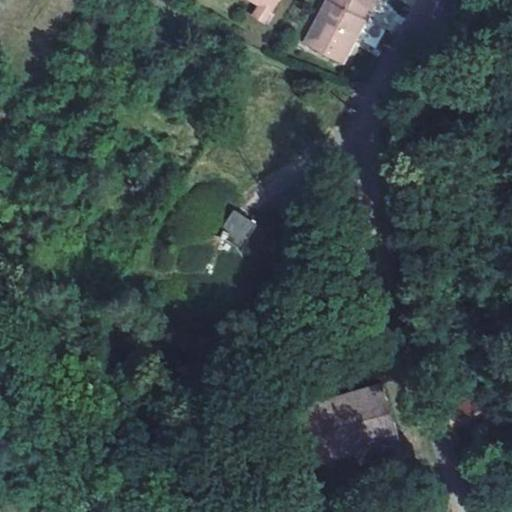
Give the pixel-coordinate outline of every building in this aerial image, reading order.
[(280,0),(251,0),(260,5),(253,17),(265,24),(280,0)] [(330,0),(307,47),(341,65),(374,0),(330,0)] [(273,221),(271,215),(296,191),(276,170),(251,195),(246,193),(240,192),(233,193),(228,194),(222,196),(217,199),(212,203),(209,208),(205,213),(203,218),(202,224),(202,230),(203,236),(204,241),(207,247),(210,251),(215,256),(219,259),(225,262),(230,263),(236,264),(242,264),(248,263),(253,261),(259,258),(263,254),(267,249),(270,244),(272,238),(273,233),(274,227),(273,221)] [(379,388),(292,421),(314,476),(398,444),(379,388)] [(469,408),(468,404),(447,411),(452,433),(475,424),(473,421),(483,417),(479,405),(469,408)]
